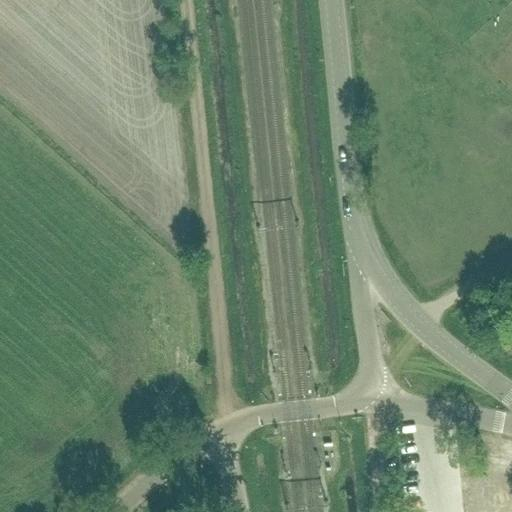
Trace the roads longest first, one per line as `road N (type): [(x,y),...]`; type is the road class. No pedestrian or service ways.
road 1 (track): [(222,426),(185,0)]
road 2 (tertiary): [(362,251),(329,0)]
road 3 (tertiary): [(511,396),(381,283),(362,251)]
road 4 (unclassified): [(222,426),(373,400)]
road 5 (unclassified): [(373,400),(357,279),(362,251)]
road 6 (unclassified): [(511,424),(373,400)]
road 7 (unclassified): [(112,511),(222,426)]
